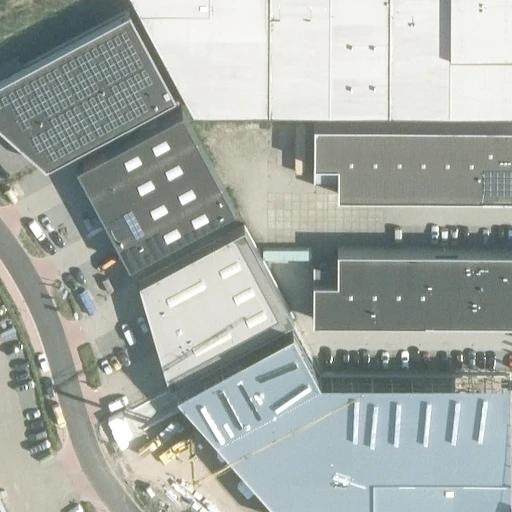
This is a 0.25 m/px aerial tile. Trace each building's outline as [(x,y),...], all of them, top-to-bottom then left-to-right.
[(0,0),(0,61),(114,0),(0,0)] [(209,0),(209,8),(139,7),(192,107),(270,108),(270,0),(209,0)] [(270,0),(270,108),(331,108),(331,0),(270,0)] [(331,0),(331,108),(391,108),(391,0),(331,0)] [(391,0),(391,108),(452,109),(452,0),(391,0)] [(511,0),(452,0),(452,109),(511,108),(511,0)] [(128,9),(0,77),(0,92),(5,101),(2,105),(1,104),(1,105),(59,157),(174,95),(128,9)] [(181,108),(75,164),(128,263),(234,206),(181,108)] [(511,123),(313,122),(313,162),(337,162),(337,194),(479,194),(479,195),(511,195),(511,123)] [(243,224),(138,281),(139,286),(143,284),(154,304),(153,305),(154,307),(148,310),(161,353),(167,350),(168,352),(169,352),(179,372),(166,379),(168,384),(293,317),(243,224)] [(511,247),(336,247),(336,278),(312,278),(312,318),(478,319),(511,319),(511,247)] [(293,322),(169,389),(170,391),(213,368),(223,386),(190,403),(286,511),(500,511),(501,511),(505,506),(508,499),(510,493),(511,486),(511,374),(321,374),(293,322)]
